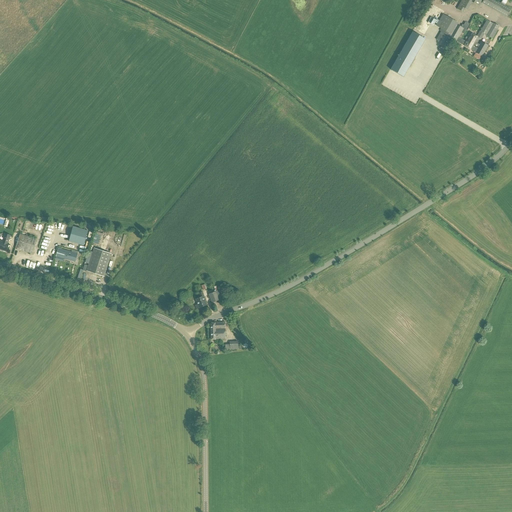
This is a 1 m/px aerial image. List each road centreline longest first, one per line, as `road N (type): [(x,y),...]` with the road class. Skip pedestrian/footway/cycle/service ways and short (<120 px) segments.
road 1 (tertiary): [(511,142),(483,169),(305,277),(186,334)]
road 2 (tertiary): [(186,334),(160,317),(0,265)]
road 3 (tertiary): [(205,511),(204,390),(186,334)]
